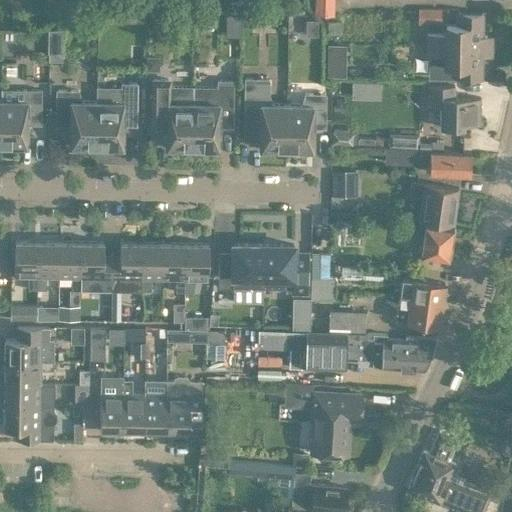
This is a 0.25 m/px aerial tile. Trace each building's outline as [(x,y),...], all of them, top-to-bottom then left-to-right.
[(141,0),(131,0),(131,18),(141,18),(141,0)] [(311,0),(311,10),(334,10),(333,0),(311,0)] [(224,4),(224,18),(239,18),(239,4),(224,4)] [(271,16),(271,5),(253,5),(253,16),(271,16)] [(416,21),(428,22),(439,22),(440,6),(417,6),(416,21)] [(425,32),(425,43),(488,44),(488,37),(479,37),(479,11),(456,11),(456,22),(444,22),(444,32),(425,32)] [(488,50),(488,44),(425,43),(425,53),(428,53),(428,75),(440,75),(449,75),(455,75),(478,76),(479,50),(488,50)] [(157,55),(144,54),(144,68),(157,68),(157,55)] [(342,59),(326,59),(325,73),(341,73),(342,59)] [(284,145),(285,102),(269,101),(267,91),(267,76),(243,76),(242,117),(258,118),(258,145),(263,145),(263,148),(276,148),(276,145),(284,145)] [(182,147),(182,144),(190,144),(191,83),(166,83),(166,77),(151,77),(150,125),(164,125),(164,144),(169,144),(169,147),(182,147)] [(351,86),(379,87),(379,79),(351,78),(351,86)] [(217,86),(191,85),(190,144),(198,144),(198,147),(211,147),(211,144),(216,144),(216,117),(230,117),(231,79),(217,79),(217,86)] [(95,93),(95,99),(94,143),(102,143),(102,146),(115,146),(115,143),(120,143),(120,116),(134,116),(135,89),(135,81),(120,81),(120,85),(95,85),(95,93)] [(426,83),(426,102),(438,103),(438,124),(462,125),(462,121),(478,121),(479,95),(453,95),(453,83),(426,83)] [(0,141),(6,142),(6,144),(19,144),(19,142),(24,142),(24,114),(38,114),(39,87),(17,87),(0,87),(0,141)] [(73,145),(86,145),(86,143),(94,143),(95,99),(79,99),(76,88),(55,88),(54,115),(68,115),(68,142),(73,142),(73,145)] [(285,102),(284,145),(292,146),(292,148),(305,149),(305,146),(310,146),(311,118),(323,118),(323,92),(303,91),(300,102),(285,102)] [(352,130),(332,129),(332,141),(352,143),(352,130)] [(418,132),(389,130),(388,144),(418,145),(418,132)] [(468,172),(469,150),(384,145),(384,159),(427,161),(427,169),(468,172)] [(342,192),(342,167),(330,166),(330,192),(342,192)] [(417,216),(451,221),(456,185),(430,182),(430,179),(409,177),(406,191),(421,193),(417,216)] [(421,230),(418,253),(446,257),(451,221),(417,216),(415,230),(421,230)] [(26,274),(26,287),(35,287),(36,238),(13,238),(13,274),(26,274)] [(57,238),(36,238),(35,287),(44,287),(44,274),(57,274),(57,238)] [(69,287),(78,287),(79,239),(57,238),(57,274),(69,274),(69,287)] [(78,287),(109,288),(109,252),(101,252),(101,239),(79,239),(78,287)] [(140,239),(118,239),(118,252),(109,252),(109,288),(140,288),(140,239)] [(162,276),(162,241),(162,240),(140,239),(140,288),(149,288),(149,276),(162,276)] [(162,240),(162,241),(162,276),(174,276),(174,289),(183,289),(184,240),(162,240)] [(206,240),(184,240),(183,289),(192,289),(192,276),(206,277),(206,240)] [(230,256),(216,255),(216,284),(260,284),(261,241),(231,241),(230,256)] [(305,285),(305,257),(291,256),(291,242),(261,241),(260,284),(305,285)] [(324,295),(325,274),(309,274),(308,295),(324,295)] [(400,274),(397,295),(440,301),(443,280),(400,274)] [(395,303),(394,303),(392,316),(404,318),(405,317),(437,322),(440,301),(397,295),(395,303)] [(109,310),(118,310),(118,300),(109,300),(109,310)] [(171,300),(171,308),(182,309),(182,300),(171,300)] [(9,316),(35,317),(35,304),(35,302),(9,302),(9,316)] [(56,304),(56,316),(77,317),(77,303),(68,303),(56,303),(56,304)] [(35,304),(35,317),(43,317),(43,304),(35,304)] [(327,306),(327,326),(362,328),(363,308),(327,306)] [(226,308),(208,308),(208,322),(226,322),(226,308)] [(182,313),(182,325),(194,325),(203,325),(204,313),(195,313),(182,313)] [(3,335),(3,358),(52,359),(52,350),(39,350),(39,337),(47,337),(47,324),(15,324),(15,336),(3,335)] [(88,324),(87,356),(102,355),(103,324),(88,324)] [(123,325),(123,336),(143,336),(143,325),(123,325)] [(154,325),(143,325),(143,336),(143,339),(154,339),(154,325)] [(177,325),(177,337),(194,337),(194,326),(177,325)] [(207,326),(206,354),(223,354),(223,326),(207,326)] [(370,357),(370,364),(422,367),(435,335),(410,333),(404,333),(404,337),(385,336),(385,332),(372,331),(304,328),(294,328),(294,362),(303,362),(303,364),(304,364),(303,373),(340,375),(340,366),(343,366),(344,354),(355,354),(355,356),(370,357)] [(3,358),(3,380),(39,380),(39,368),(52,368),(52,359),(3,358)] [(87,380),(87,366),(77,366),(77,380),(87,380)] [(164,377),(163,426),(186,427),(186,418),(199,418),(199,378),(186,378),(185,375),(183,373),(175,373),(173,374),(171,377),(164,377)] [(112,426),(120,426),(121,377),(121,374),(116,374),(116,377),(112,377),(98,377),(98,389),(98,425),(101,425),(102,429),(110,429),(112,426)] [(130,377),(121,377),(120,426),(142,426),(143,390),(130,390),(130,377)] [(143,377),(143,390),(142,426),(163,426),(164,377),(143,377)] [(2,401),(51,402),(51,393),(38,393),(39,380),(3,380),(2,401)] [(283,404),(310,405),(309,419),(311,419),(309,449),(346,451),(347,429),(343,429),(344,417),(358,418),(360,392),(313,389),(313,382),(284,380),(283,404)] [(54,410),(51,407),(51,402),(2,401),(2,424),(14,424),(14,436),(51,436),(51,420),(54,418),(54,410)] [(511,408),(495,406),(493,418),(492,423),(509,427),(511,410),(511,408)] [(72,420),(71,437),(80,437),(80,420),(72,420)] [(449,451),(456,435),(437,427),(428,450),(421,447),(406,485),(437,498),(452,504),(471,511),(479,511),(489,487),(453,472),(459,456),(449,451)] [(291,449),(290,462),(292,462),(308,463),(308,450),(291,449)] [(207,456),(197,455),(196,466),(206,467),(207,456)] [(256,468),(255,471),(291,474),(289,503),(309,505),(309,506),(342,508),(343,484),(327,483),(327,481),(307,480),(308,470),(292,469),(292,462),(290,462),(228,457),(227,466),(256,468)] [(511,511),(511,472),(507,471),(505,471),(497,511),(511,511)] [(194,498),(193,508),(204,509),(205,499),(194,498)]
